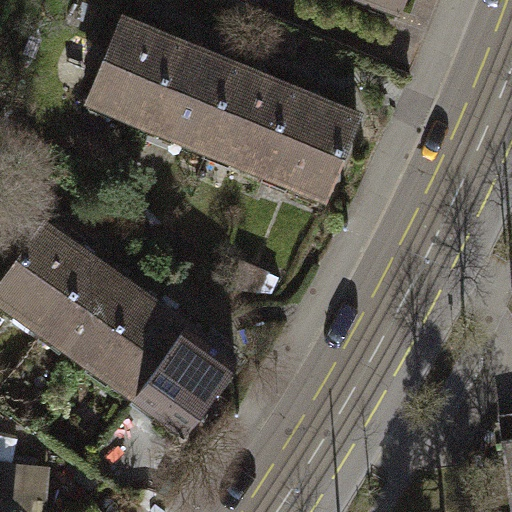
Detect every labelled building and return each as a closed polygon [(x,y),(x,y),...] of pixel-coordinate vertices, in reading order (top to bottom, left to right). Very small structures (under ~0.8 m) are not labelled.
[(375,0),(400,10),(403,0),(375,0)] [(151,122),(184,42),(124,17),(91,97),(151,122)] [(208,145),(241,65),(184,42),(151,122),(208,145)] [(265,169),(298,89),(241,65),(208,145),(265,169)] [(324,193),(358,113),(298,89),(265,169),(324,193)] [(45,222),(0,285),(0,296),(43,327),(94,257),(45,222)] [(94,257),(43,327),(90,360),(140,290),(94,257)] [(140,290),(90,360),(136,393),(187,322),(140,290)] [(187,322),(136,393),(186,428),(236,357),(187,322)] [(511,511),(511,435),(502,437),(511,511)]
